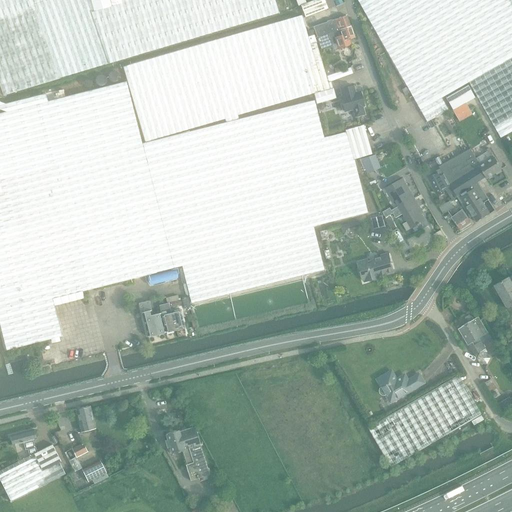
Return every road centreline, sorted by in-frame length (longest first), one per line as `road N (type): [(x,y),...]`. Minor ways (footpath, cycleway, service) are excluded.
road 1 (tertiary): [(409,313),(0,411)]
road 2 (unclassified): [(459,250),(389,118),(346,0)]
road 3 (unclassified): [(511,427),(496,418),(422,300)]
